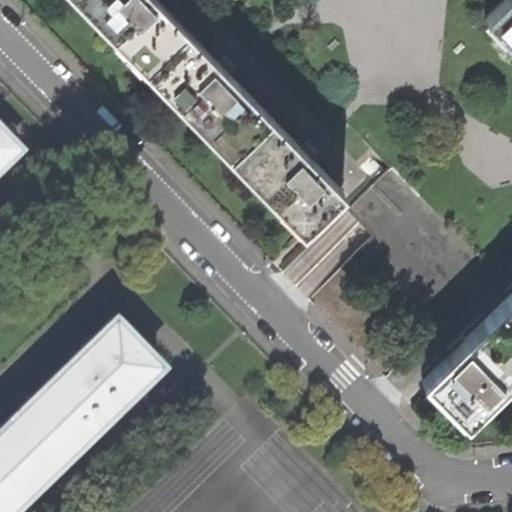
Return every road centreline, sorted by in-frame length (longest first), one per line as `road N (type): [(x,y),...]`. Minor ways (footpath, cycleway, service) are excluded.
road 1 (residential): [(511,478),(436,481),(0,26)]
road 2 (unknown): [(373,415),(511,271)]
